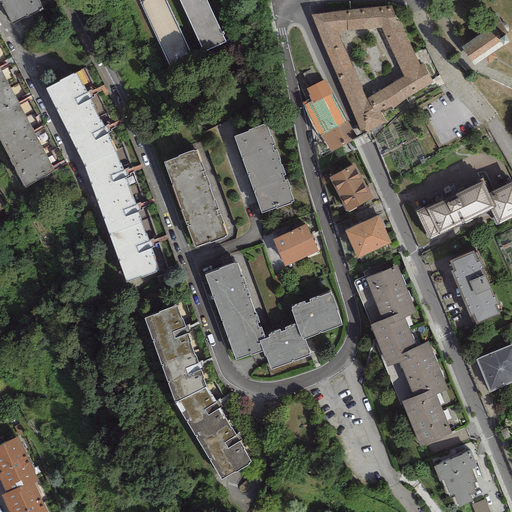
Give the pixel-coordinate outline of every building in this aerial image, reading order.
[(43,0),(1,0),(15,23),(46,6),(43,0)] [(192,54),(166,0),(140,0),(171,64),(192,54)] [(225,42),(205,0),(181,0),(206,51),(225,42)] [(380,108),(433,78),(423,59),(419,61),(392,2),(311,11),(315,20),(363,130),(386,119),(380,108)] [(511,41),(509,35),(510,34),(510,32),(510,30),(510,28),(508,26),(507,25),(505,25),(503,25),(500,20),(495,23),(463,41),(475,63),(485,57),(488,62),(499,56),(496,51),(507,44),(511,41)] [(162,269),(121,150),(78,69),(48,86),(86,161),(127,281),(162,269)] [(0,71),(0,141),(24,186),(53,171),(0,71)] [(323,78),(305,86),(310,99),(303,103),(318,134),(330,150),(354,136),(323,78)] [(268,121),(232,134),(260,215),(296,202),(268,121)] [(196,145),(161,159),(193,243),(229,230),(196,145)] [(353,165),(328,177),(344,209),(369,197),(353,165)] [(479,180),(412,211),(426,241),(488,211),(495,226),(511,217),(511,180),(486,193),(479,180)] [(375,216),(342,231),(354,258),(387,244),(375,216)] [(307,219),(271,235),(282,261),(318,246),(307,219)] [(475,248),(443,260),(468,326),(501,314),(475,248)] [(235,259),(203,271),(235,358),(263,348),(258,334),(263,332),(235,259)] [(413,313),(394,265),(363,277),(367,287),(380,319),(368,324),(385,365),(397,361),(410,395),(399,399),(418,445),(449,432),(434,394),(444,390),(424,341),(413,346),(402,317),(413,313)] [(329,290),(289,303),(295,320),(301,336),(340,322),(329,290)] [(254,458),(207,382),(179,302),(147,313),(177,401),(225,477),(254,458)] [(301,336),(295,320),(263,332),(258,334),(263,348),(270,366),(307,353),(301,336)] [(511,345),(511,343),(474,357),(486,389),(511,379),(511,345)] [(18,433),(0,441),(0,467),(10,487),(2,491),(13,511),(49,511),(34,481),(40,477),(18,433)] [(466,453),(430,468),(436,482),(441,480),(448,496),(451,494),(456,506),(468,501),(466,497),(472,494),(468,486),(473,484),(468,471),(473,469),(466,453)] [(492,511),(486,497),(474,502),(477,511),(492,511)]
